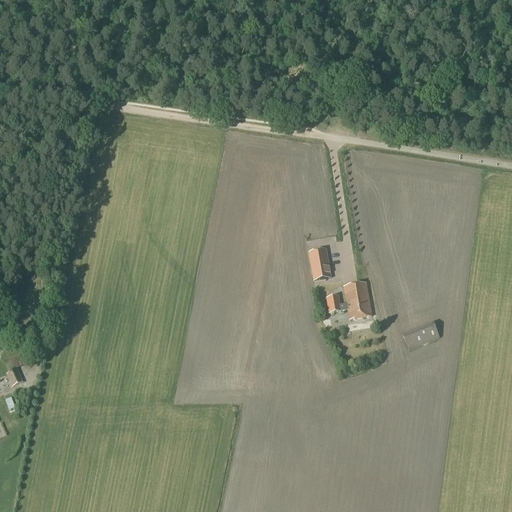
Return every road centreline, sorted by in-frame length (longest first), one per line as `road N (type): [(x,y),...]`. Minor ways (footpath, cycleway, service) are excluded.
road 1 (track): [(0,90),(311,136)]
road 2 (unclassified): [(311,136),(511,166)]
